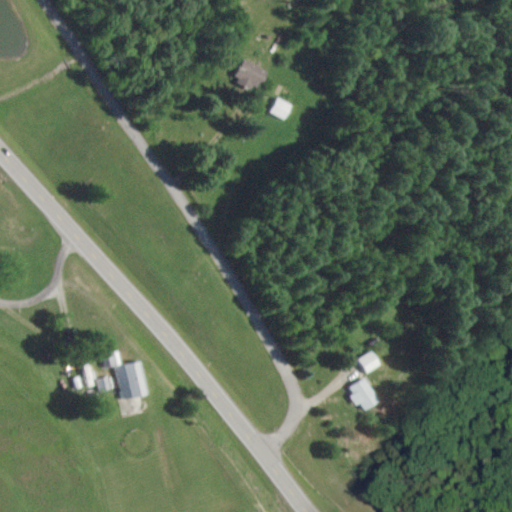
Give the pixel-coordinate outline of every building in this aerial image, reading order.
[(260,91),(270,72),(243,58),(233,77),(260,91)] [(294,104),(277,98),(271,114),(288,120),(294,104)] [(116,366),(123,399),(148,394),(142,360),(122,364),(119,350),(102,353),(105,368),(116,366)] [(357,358),(364,373),(380,366),(373,351),(357,358)] [(348,388),(362,412),(379,402),(365,378),(348,388)]
